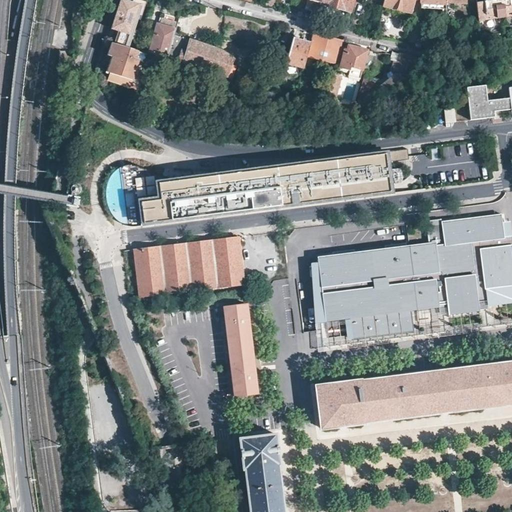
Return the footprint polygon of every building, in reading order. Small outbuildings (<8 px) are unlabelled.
[(139,6),(121,0),(112,32),(129,37),(139,6)] [(284,0),(282,9),(286,10),(294,13),(297,3),(295,1),(293,0),(309,0),(314,1),(311,17),(317,18),(321,0),(284,0)] [(344,10),(341,25),(347,27),(354,0),(321,0),(317,18),(320,19),(323,20),(327,5),(344,10)] [(383,0),(382,5),(412,12),(414,0),(383,0)] [(476,0),(477,2),(479,19),(511,14),(511,0),(487,0),(486,0),(485,0),(476,0)] [(160,16),(158,23),(172,27),(174,20),(160,16)] [(175,28),(172,27),(158,23),(156,22),(152,33),(153,33),(149,51),(156,53),(155,58),(165,61),(166,56),(173,33),(175,28)] [(450,27),(446,31),(439,36),(445,44),(456,36),(450,27)] [(207,43),(173,33),(166,56),(169,57),(165,69),(195,79),(198,70),(199,67),(207,43)] [(336,64),(342,41),(320,35),(312,33),(309,43),(304,63),(311,65),(313,57),(336,64)] [(304,63),(309,43),(293,38),(286,63),(299,66),(303,67),(304,63)] [(138,50),(112,42),(108,54),(112,55),(106,73),(109,73),(107,81),(129,88),(132,81),(133,81),(137,69),(133,68),(135,62),(150,67),(153,55),(138,50)] [(219,47),(207,43),(199,67),(230,77),(234,65),(231,64),(233,58),(219,47)] [(363,71),(368,51),(349,46),(347,50),(344,50),(340,68),(350,71),(349,75),(361,78),(363,71)] [(368,51),(363,71),(370,72),(375,53),(369,51),(368,51)] [(420,64),(420,58),(399,53),(396,63),(394,64),(392,71),(394,74),(385,82),(389,88),(420,64)] [(297,75),(299,66),(286,63),(284,71),(297,75)] [(334,74),(327,100),(335,101),(341,76),(334,74)] [(368,104),(387,90),(382,83),(365,79),(359,102),(368,104)] [(511,89),(508,90),(509,99),(486,101),(485,88),(466,90),(470,119),(495,116),(494,111),(510,110),(510,111),(511,110),(511,89)] [(452,120),(451,108),(443,109),(444,121),(452,120)] [(409,160),(408,149),(226,173),(172,179),(155,172),(141,167),(133,165),(127,165),(120,167),(117,168),(113,172),(110,176),(107,181),(106,187),(105,193),(106,200),(107,205),(110,211),(115,218),(119,222),(127,227),(142,224),(393,193),(392,188),(389,163),(409,160)] [(502,236),(500,217),(439,225),(439,224),(423,226),(426,244),(315,258),(319,286),(325,324),(348,321),(351,341),(411,334),(409,313),(437,309),(438,311),(447,310),(448,316),(479,312),(479,309),(486,308),(484,289),(511,285),(511,267),(509,244),(504,244),(502,236)] [(511,241),(511,235),(502,236),(504,244),(509,244),(511,243),(511,241)] [(244,283),(238,237),(213,240),(188,243),(161,246),(134,249),(140,295),(167,292),(194,289),(218,286),(244,283)] [(325,324),(319,286),(316,286),(319,315),(321,331),(325,331),(325,324)] [(258,391),(247,305),(226,308),(237,394),(258,391)] [(303,334),(321,331),(319,315),(301,317),(303,334)] [(511,362),(364,382),(364,380),(318,385),(324,427),(369,422),(369,420),(511,401),(511,362)] [(288,511),(278,434),(241,440),(246,470),(247,469),(252,511),(288,511)]
